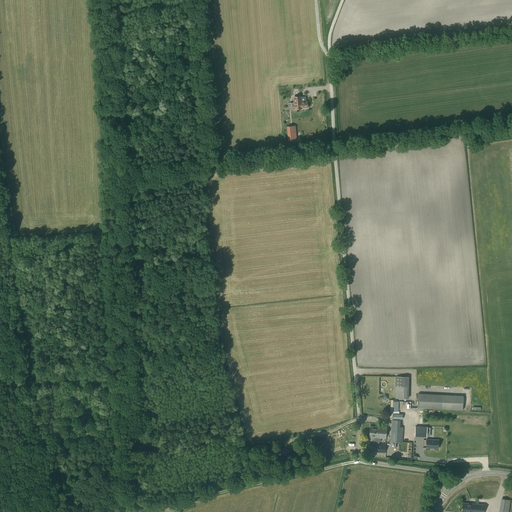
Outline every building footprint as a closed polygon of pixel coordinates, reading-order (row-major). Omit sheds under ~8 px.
[(294,99),(295,109),(301,109),(302,108),(308,107),(307,101),(306,102),(306,97),(300,97),(300,98),(294,99)] [(407,399),(408,377),(396,376),(395,399),(407,399)] [(462,410),(463,396),(418,394),(417,408),(462,410)] [(388,399),(385,395),(378,400),(380,404),(388,399)] [(405,413),(405,403),(391,403),(391,413),(405,413)] [(458,417),(412,416),(411,426),(457,427),(458,417)] [(392,420),(390,442),(402,442),(403,427),(399,427),(400,420),(392,420)] [(386,439),(386,427),(370,426),(369,438),(374,438),(373,441),(381,441),(381,439),(386,439)] [(415,426),(414,437),(426,437),(426,436),(429,436),(430,428),(427,428),(427,427),(415,426)] [(438,440),(426,439),(426,448),(438,449),(438,440)] [(379,444),(379,442),(381,442),(381,441),(373,441),(373,444),(368,444),(368,451),(385,453),(385,444),(379,444)] [(274,455),(279,460),(288,454),(284,448),(274,455)] [(427,449),(426,453),(430,454),(429,456),(435,457),(436,451),(427,449)] [(499,511),(507,511),(510,500),(501,499),(499,511)] [(483,511),(484,505),(463,503),(462,511),(483,511)]
